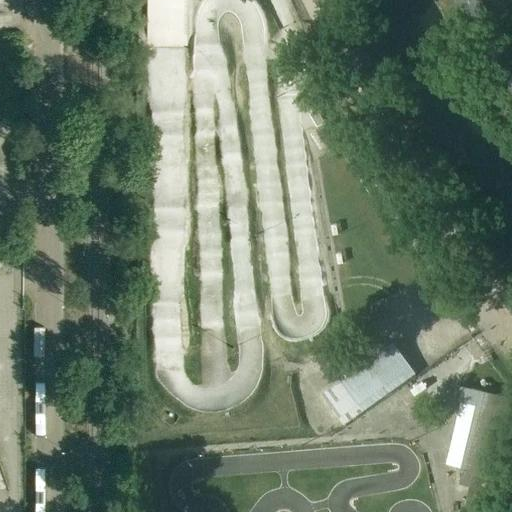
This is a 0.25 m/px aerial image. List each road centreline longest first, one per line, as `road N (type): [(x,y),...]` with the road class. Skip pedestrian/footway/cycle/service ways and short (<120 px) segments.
road 1 (unclassified): [(49,0),(50,511)]
road 2 (track): [(511,304),(421,176),(317,0)]
